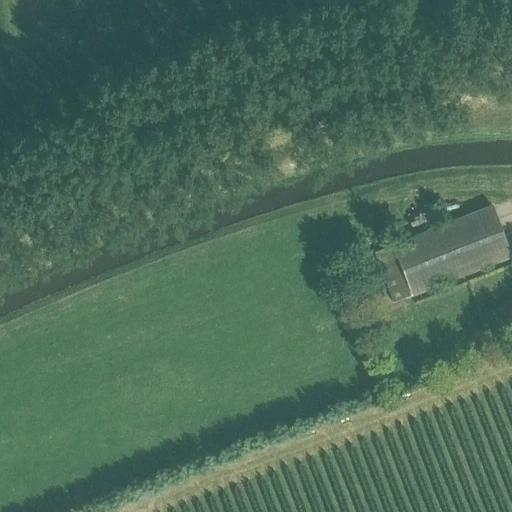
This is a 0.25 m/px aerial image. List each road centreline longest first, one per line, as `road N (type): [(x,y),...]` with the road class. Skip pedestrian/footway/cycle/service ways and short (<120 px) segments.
road 1 (track): [(0,274),(280,165),(393,140),(511,127)]
road 2 (unclassified): [(511,79),(422,81),(329,101),(0,221)]
